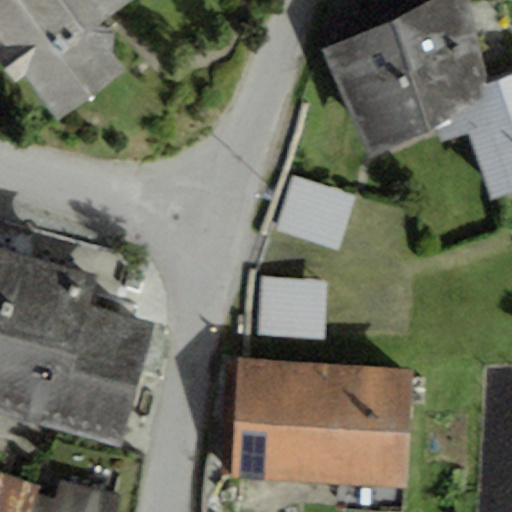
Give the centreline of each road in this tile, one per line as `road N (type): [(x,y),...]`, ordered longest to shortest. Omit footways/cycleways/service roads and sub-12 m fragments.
road 1 (residential): [(164,511),(222,233)]
road 2 (residential): [(222,233),(301,0)]
road 3 (residential): [(222,233),(0,169)]
